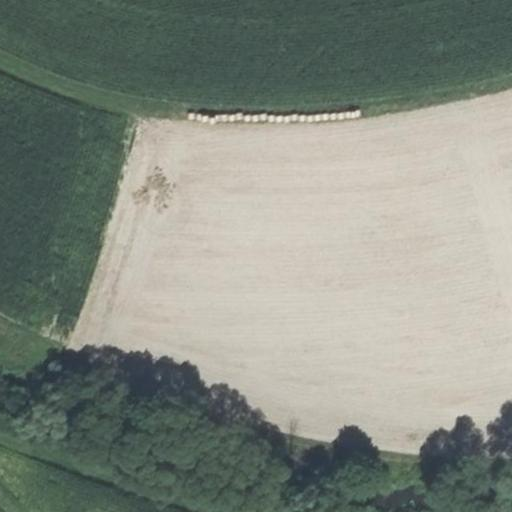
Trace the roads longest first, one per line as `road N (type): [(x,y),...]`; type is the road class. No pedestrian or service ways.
road 1 (track): [(0,60),(125,113),(282,117),(463,98),(511,82)]
road 2 (track): [(305,511),(8,416),(0,421)]
